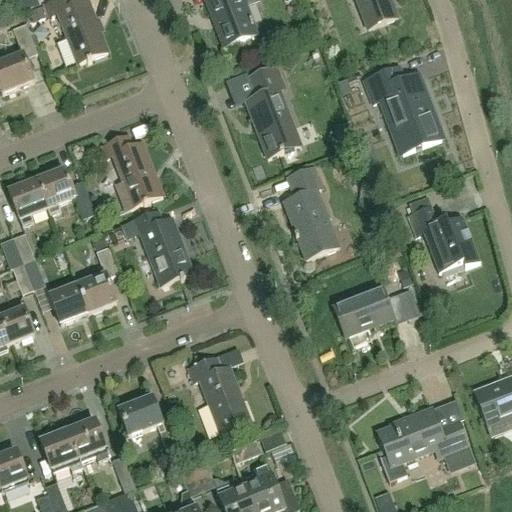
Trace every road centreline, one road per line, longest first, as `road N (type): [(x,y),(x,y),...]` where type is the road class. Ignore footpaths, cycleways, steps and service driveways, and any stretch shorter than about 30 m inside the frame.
road 1 (residential): [(0,411),(255,312)]
road 2 (residential): [(511,263),(440,0)]
road 3 (residential): [(255,312),(171,94)]
road 4 (residential): [(304,423),(511,337)]
road 5 (residential): [(0,161),(171,94)]
road 6 (residential): [(304,423),(255,312)]
